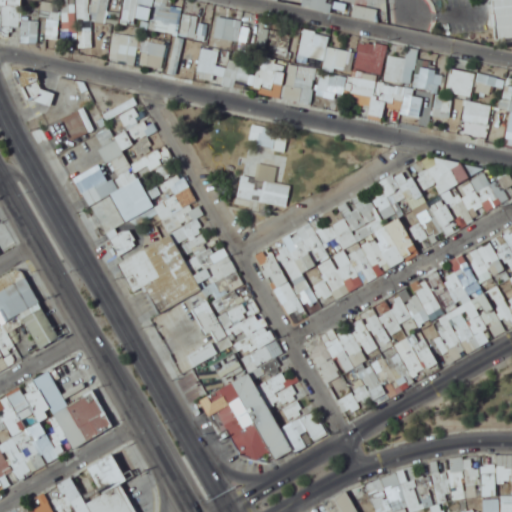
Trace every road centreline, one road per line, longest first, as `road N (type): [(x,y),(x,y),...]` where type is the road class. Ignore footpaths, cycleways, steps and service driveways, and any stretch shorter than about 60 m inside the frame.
road 1 (residential): [(511,159),(0,48)]
road 2 (primary): [(236,511),(0,102)]
road 3 (residential): [(142,79),(365,467)]
road 4 (primary): [(0,175),(194,511)]
road 5 (residential): [(239,0),(511,58)]
road 6 (residential): [(291,338),(511,210)]
road 7 (residential): [(238,245),(425,142)]
road 8 (residential): [(511,339),(347,435)]
road 9 (residential): [(0,506),(144,424)]
road 10 (primary): [(95,277),(70,261),(25,183),(0,163)]
road 11 (residential): [(365,467),(450,440),(511,439)]
road 12 (residential): [(347,435),(235,509)]
